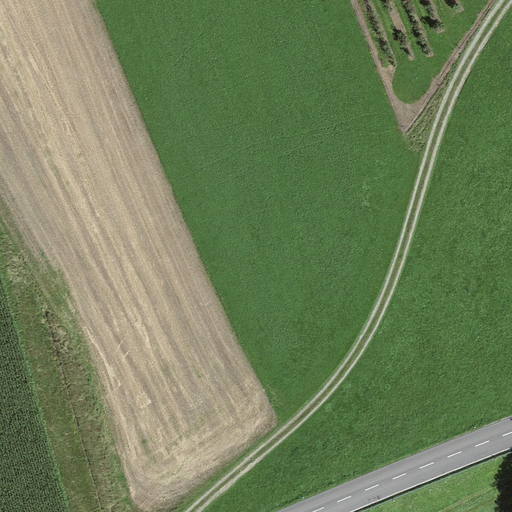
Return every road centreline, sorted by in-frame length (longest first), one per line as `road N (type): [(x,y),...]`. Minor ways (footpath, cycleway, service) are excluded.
road 1 (track): [(197,511),(313,408),(364,347),(403,260),(467,61),(508,0)]
road 2 (secondary): [(511,433),(316,511)]
